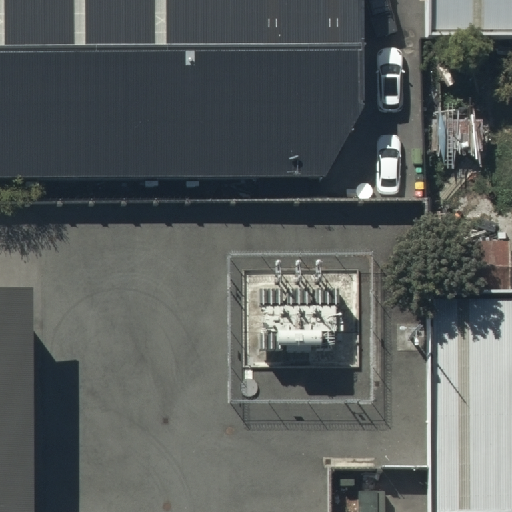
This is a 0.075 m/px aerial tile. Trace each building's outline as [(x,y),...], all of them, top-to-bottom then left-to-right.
[(363,0),(0,0),(0,199),(324,196),(365,121),(363,0)] [(511,0),(428,0),(429,41),(511,40),(511,0)] [(509,245),(434,245),(434,298),(509,297),(509,245)] [(0,511),(31,511),(31,306),(0,306),(0,511)] [(511,511),(511,322),(438,322),(438,511),(511,511)]
